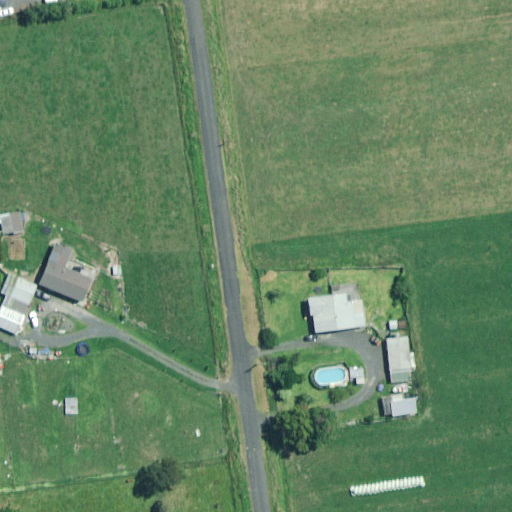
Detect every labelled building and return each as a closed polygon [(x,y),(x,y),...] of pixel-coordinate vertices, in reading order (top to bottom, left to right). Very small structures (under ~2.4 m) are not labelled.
[(0,0),(0,8),(8,7),(7,0),(0,0)] [(22,232),(20,213),(0,215),(0,223),(1,224),(2,234),(22,232)] [(70,250),(54,243),(38,286),(82,302),(91,279),(63,269),(70,250)] [(36,286),(6,273),(0,287),(0,293),(9,297),(5,307),(23,315),(36,286)] [(362,326),(357,283),(331,286),(332,295),(306,299),(308,315),(312,314),(314,332),(362,326)] [(396,321),(384,322),(385,332),(397,331),(396,321)] [(403,337),(383,340),(388,383),(409,380),(403,337)] [(348,370),(349,378),(354,378),(354,386),(362,385),(361,369),(348,370)] [(413,413),(408,386),(384,390),(389,417),(413,413)] [(77,399),(65,398),(64,414),(77,414),(77,399)]
